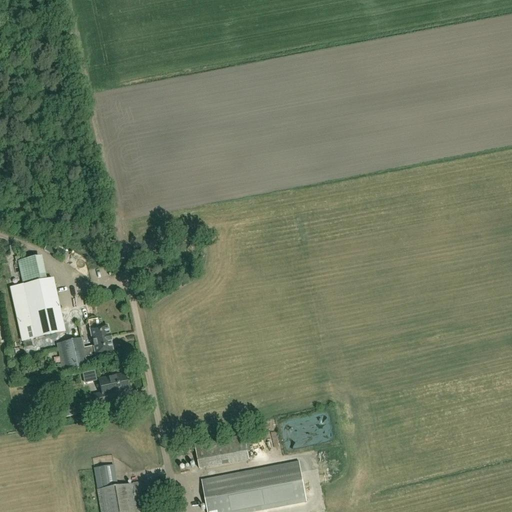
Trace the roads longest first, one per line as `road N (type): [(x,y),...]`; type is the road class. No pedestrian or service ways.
road 1 (track): [(125,264),(65,0)]
road 2 (unclassified): [(177,511),(125,264)]
